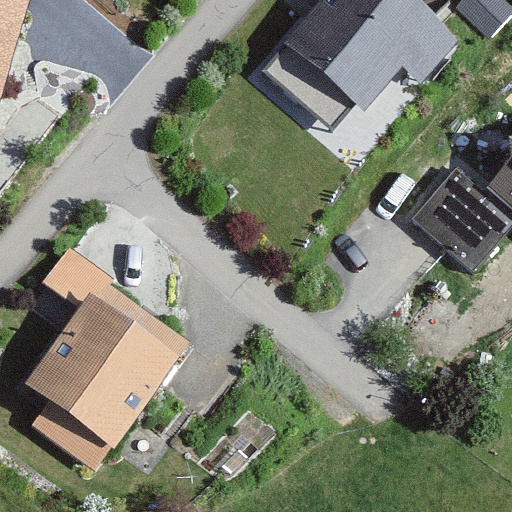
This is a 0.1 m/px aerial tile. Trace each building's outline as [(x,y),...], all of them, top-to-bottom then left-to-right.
[(0,0),(0,138),(0,139),(38,10),(20,5),(21,0),(0,0)] [(462,51),(400,0),(342,0),(294,57),(372,123),(409,80),(426,94),(462,51)] [(511,25),(511,17),(492,0),(472,0),(459,15),(493,46),(511,25)] [(490,213),(456,184),(418,228),(452,257),(490,213)] [(511,188),(503,198),(511,206),(511,188)] [(194,356),(112,296),(35,400),(54,414),(37,439),(99,485),(117,461),(123,465),(188,377),(182,372),(194,356)]
